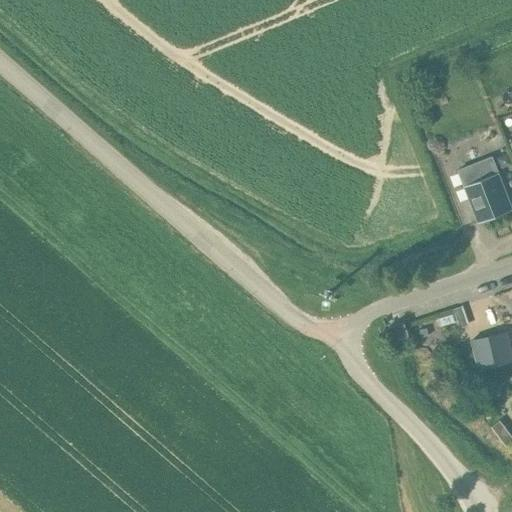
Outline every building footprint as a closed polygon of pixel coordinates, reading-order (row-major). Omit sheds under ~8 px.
[(511,164),(508,153),(497,157),(501,168),(511,164)] [(461,168),(458,169),(478,221),(511,208),(511,207),(501,182),(497,171),(492,156),(461,168)] [(394,340),(408,334),(403,322),(389,328),(394,340)] [(506,331),(470,339),(478,370),(511,361),(511,355),(510,349),(507,335),(506,331)] [(511,437),(500,421),(491,427),(505,446),(507,447),(511,443),(511,442),(511,437)]
